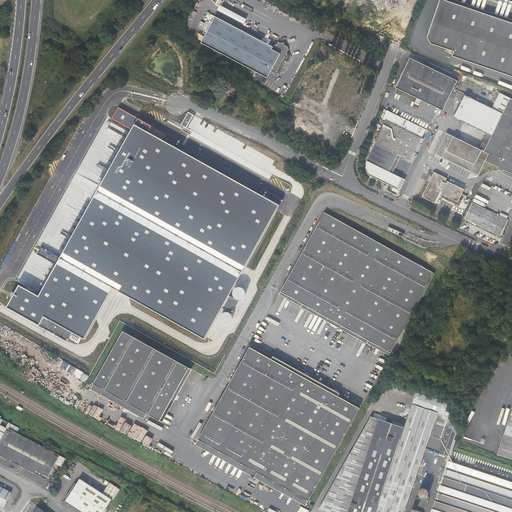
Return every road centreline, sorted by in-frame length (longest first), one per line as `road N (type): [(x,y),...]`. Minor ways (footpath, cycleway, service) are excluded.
road 1 (trunk): [(0,203),(158,0)]
road 2 (unclassified): [(335,179),(511,263)]
road 3 (motorway): [(0,178),(26,82),(36,0)]
road 4 (unclassified): [(177,101),(335,179)]
road 5 (unclassified): [(335,179),(395,44)]
road 6 (track): [(121,0),(84,47),(0,31)]
road 7 (trunk): [(21,0),(0,129)]
road 8 (unknown): [(177,450),(290,508)]
